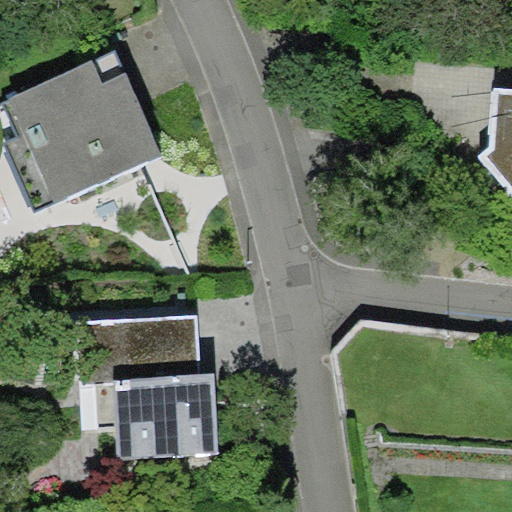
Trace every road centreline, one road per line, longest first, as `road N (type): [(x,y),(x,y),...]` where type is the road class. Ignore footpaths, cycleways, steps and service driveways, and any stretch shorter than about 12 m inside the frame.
road 1 (residential): [(197,0),(239,94),(294,285)]
road 2 (residential): [(294,285),(325,511)]
road 3 (residential): [(294,285),(511,308)]
